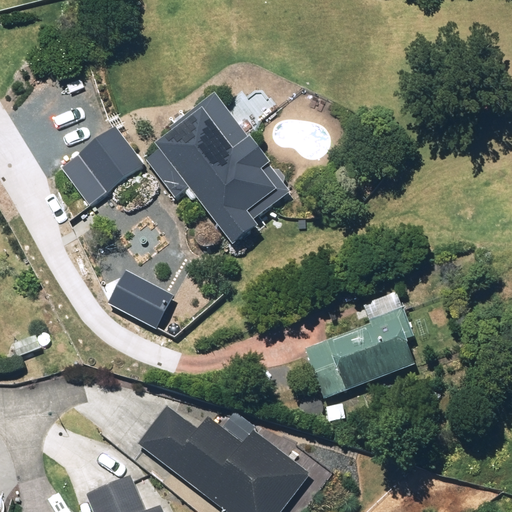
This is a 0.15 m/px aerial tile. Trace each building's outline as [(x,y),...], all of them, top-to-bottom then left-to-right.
[(151,169),(180,206),(194,195),(240,255),(264,237),(257,229),(294,200),(289,192),(289,186),(282,176),(278,176),(249,137),(256,132),(257,123),(253,117),(244,115),(235,121),(219,101),(212,106),(209,103),(192,117),(194,120),(173,136),(179,142),(163,154),(166,158),(151,169)] [(119,134),(66,173),(92,211),(146,172),(119,134)] [(329,406),(420,372),(411,348),(418,345),(401,300),(368,312),(375,331),(310,355),(329,406)] [(21,362),(43,353),(38,339),(16,348),(21,362)] [(212,420),(201,435),(170,411),(139,450),(220,511),(288,511),(314,478),(256,434),(247,446),(212,420)] [(166,511),(165,510),(160,511),(146,511),(133,480),(88,499),(93,511),(166,511)]
